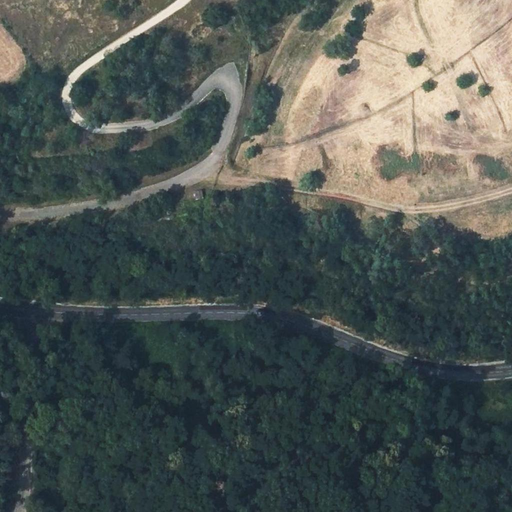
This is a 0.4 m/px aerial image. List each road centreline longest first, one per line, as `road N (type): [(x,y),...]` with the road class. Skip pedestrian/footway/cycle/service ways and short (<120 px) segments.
road 1 (tertiary): [(511,371),(403,365),(261,318),(29,314)]
road 2 (unknown): [(0,211),(107,203),(196,167)]
road 3 (tertiary): [(18,511),(29,314)]
